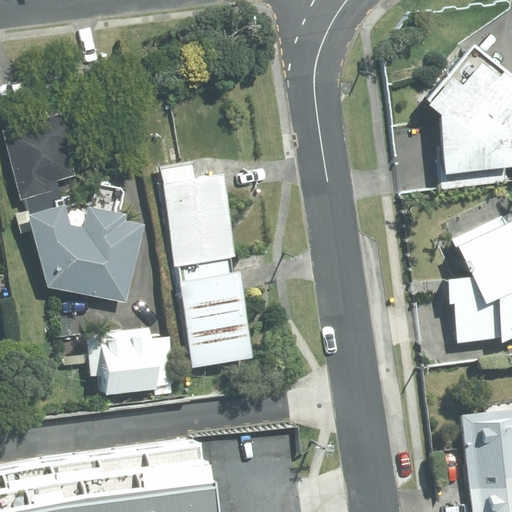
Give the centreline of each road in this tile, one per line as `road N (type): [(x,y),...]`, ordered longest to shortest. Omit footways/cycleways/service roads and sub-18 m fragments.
road 1 (residential): [(345,0),(321,42),(312,108),(377,511)]
road 2 (unknown): [(83,0),(136,282),(112,310),(78,322)]
